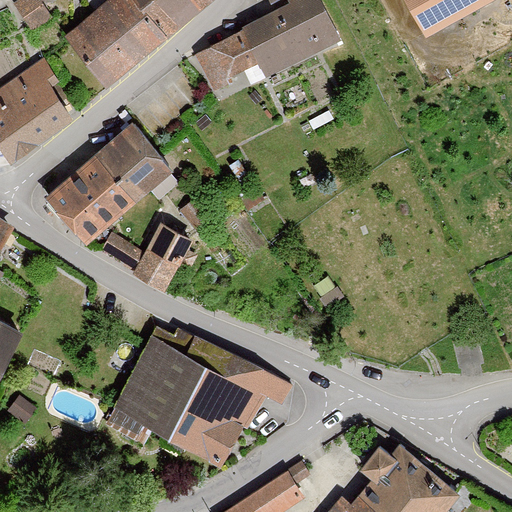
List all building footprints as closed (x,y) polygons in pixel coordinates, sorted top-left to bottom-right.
[(16,0),(14,2),(33,27),(51,14),(40,0),(16,0)] [(104,0),(63,36),(105,83),(199,0),(104,0)] [(339,35),(321,0),(291,0),(261,15),(285,62),(339,35)] [(406,0),(425,34),(487,0),(406,0)] [(265,72),(285,62),(261,15),(195,49),(214,88),(233,79),(229,71),(258,57),(265,72)] [(0,104),(0,105),(0,104),(0,144),(11,159),(71,116),(49,85),(58,79),(43,57),(0,87),(0,104)] [(48,194),(87,238),(172,165),(133,121),(48,194)] [(0,160),(11,159),(0,144),(0,160)] [(165,283),(190,235),(161,220),(136,268),(165,283)] [(0,371),(22,328),(0,317),(0,371)] [(194,335),(187,349),(151,332),(115,405),(220,456),(239,419),(249,424),(264,393),(282,401),(291,383),(194,335)] [(350,501),(342,494),(327,511),(439,511),(458,490),(400,441),(390,453),(378,443),(360,465),(372,475),(350,501)] [(275,511),(304,493),(295,480),(309,470),(301,459),(221,511),(275,511)]
